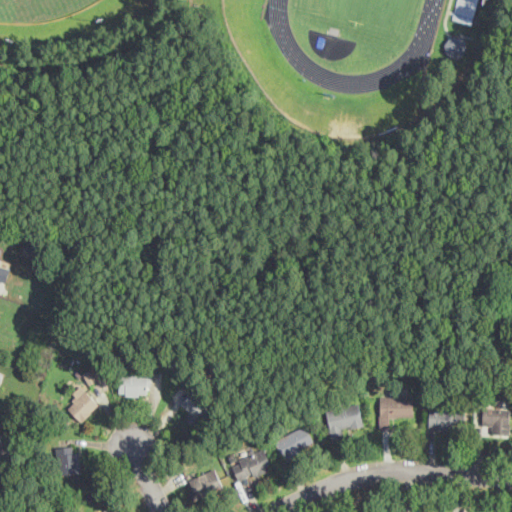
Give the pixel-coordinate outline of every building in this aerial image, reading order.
[(466,54),(465,34),(446,35),(447,55),(466,54)] [(0,247),(2,248),(0,253),(0,263),(10,268),(5,282),(0,280),(0,247)] [(119,393),(151,393),(151,372),(119,372),(119,393)] [(197,427),(215,411),(194,389),(181,401),(190,411),(185,415),(197,427)] [(67,409),(80,422),(100,403),(87,390),(67,409)] [(413,395),(380,395),(380,428),(391,428),(391,416),(413,416),(413,395)] [(331,438),(343,436),(342,427),(363,424),(359,402),(326,408),(331,438)] [(430,405),(430,425),(466,425),(466,405),(430,405)] [(511,407),(483,407),(483,429),(511,429),(511,407)] [(285,459),(316,443),(307,424),(275,439),(285,459)] [(56,446),(59,474),(81,472),(78,444),(56,446)] [(272,467),(262,447),(231,462),(240,481),(272,467)] [(196,500),(224,490),(217,468),(188,478),(196,500)]
